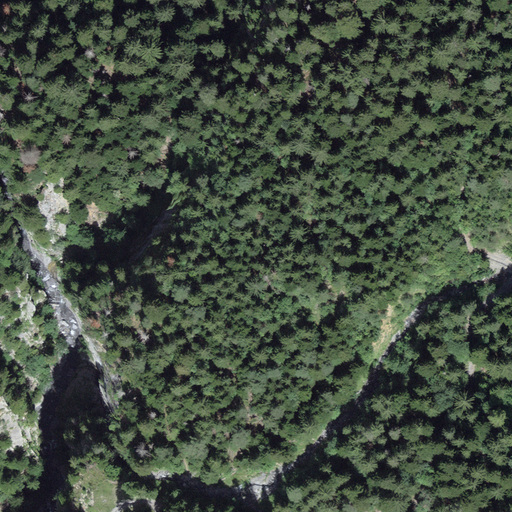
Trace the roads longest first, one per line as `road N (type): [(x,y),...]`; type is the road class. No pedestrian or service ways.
road 1 (track): [(485,0),(440,68),(468,164),(463,241),(511,270)]
road 2 (track): [(511,284),(483,309),(467,378),(443,421),(426,511)]
